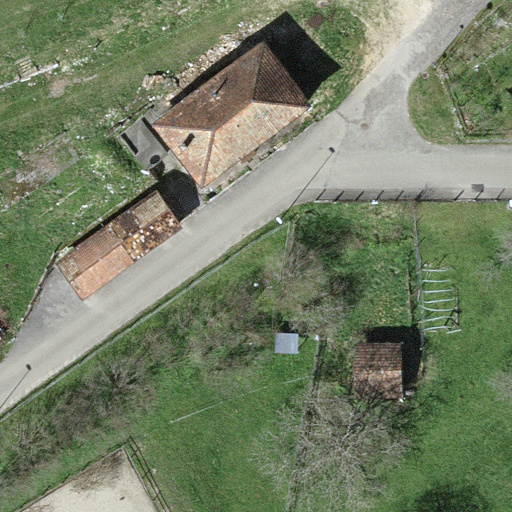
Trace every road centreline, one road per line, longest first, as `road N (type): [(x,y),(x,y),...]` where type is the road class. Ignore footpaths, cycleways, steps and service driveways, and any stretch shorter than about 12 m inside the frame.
road 1 (tertiary): [(353,145),(0,382)]
road 2 (tertiary): [(475,0),(353,145)]
road 3 (residential): [(353,145),(511,171)]
